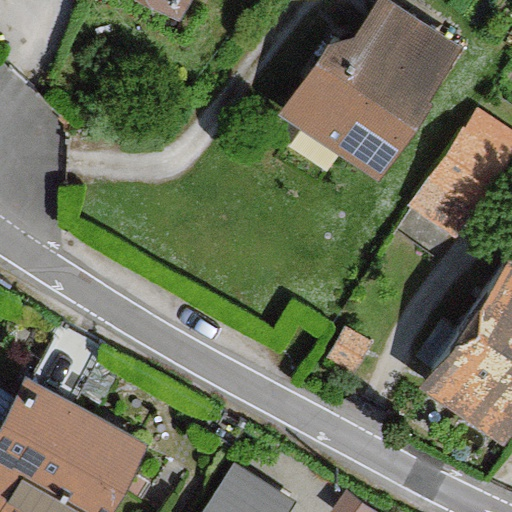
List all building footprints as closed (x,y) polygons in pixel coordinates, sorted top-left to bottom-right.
[(337,32),(292,101),(379,159),(425,90),(420,87),(452,38),(395,0),(382,0),(353,43),(337,32)] [(511,133),(478,111),(418,199),(458,226),(511,147),(511,133)] [(511,420),(511,263),(508,261),(429,377),(506,429),(511,420)] [(347,327),(332,352),(355,366),(370,341),(347,327)] [(0,475),(0,496),(27,511),(97,511),(136,443),(29,382),(0,433),(0,445),(13,453),(0,475)] [(200,511),(283,511),(293,496),(235,459),(200,511)] [(373,511),(374,511),(348,494),(340,507),(347,511),(373,511)]
